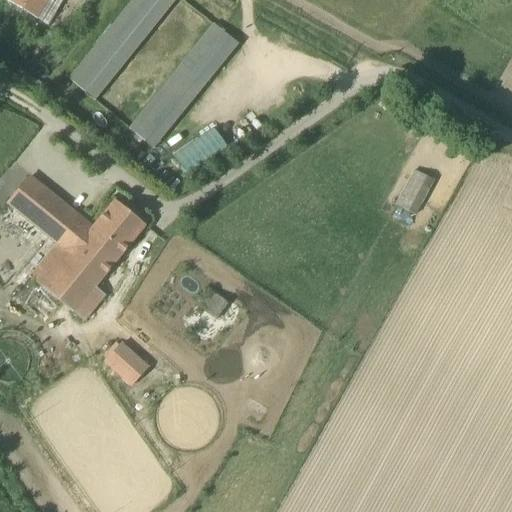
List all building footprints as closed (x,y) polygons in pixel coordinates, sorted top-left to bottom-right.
[(7,0),(6,1),(37,20),(49,0),(7,0)] [(134,0),(70,81),(85,93),(158,0),(134,0)] [(145,142),(230,38),(213,24),(129,129),(144,141),(145,142)] [(417,163),(396,201),(417,212),(438,174),(417,163)] [(92,228),(30,177),(7,205),(56,246),(14,302),(45,326),(62,303),(84,320),(104,295),(97,289),(145,226),(114,200),(92,228)] [(201,307),(218,319),(230,302),(214,290),(201,307)] [(144,374),(148,369),(121,343),(103,363),(130,388),(132,386),(137,381),(144,374)]
